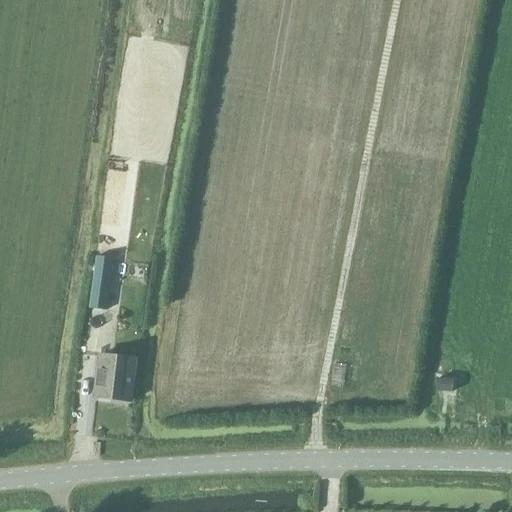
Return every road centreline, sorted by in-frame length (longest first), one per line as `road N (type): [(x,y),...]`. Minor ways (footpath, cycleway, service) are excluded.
road 1 (unclassified): [(0,482),(119,467),(511,463)]
road 2 (track): [(396,0),(319,407),(318,460)]
